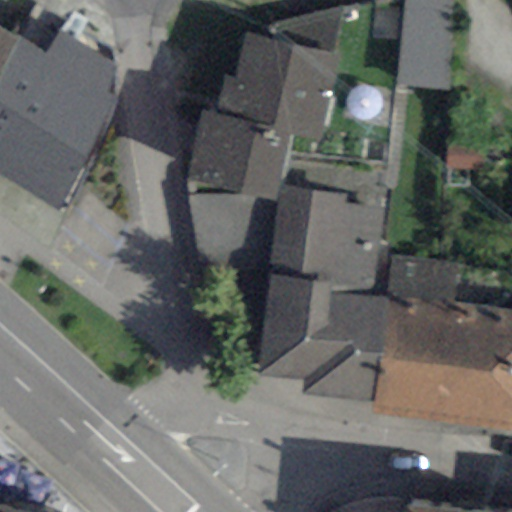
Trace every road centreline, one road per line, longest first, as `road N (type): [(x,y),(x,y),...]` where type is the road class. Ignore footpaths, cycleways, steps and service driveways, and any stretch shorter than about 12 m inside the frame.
road 1 (residential): [(126,0),(180,348),(261,448)]
road 2 (residential): [(511,466),(261,448)]
road 3 (primary): [(180,511),(0,350)]
